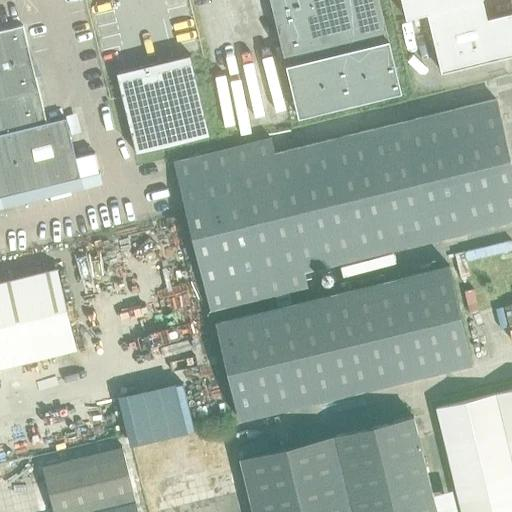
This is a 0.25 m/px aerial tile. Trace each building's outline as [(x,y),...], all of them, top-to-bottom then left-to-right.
[(270,0),(299,117),(402,92),(379,0),(270,0)] [(511,12),(487,18),(482,0),(401,0),(406,19),(427,14),(442,72),(511,54),(511,12)] [(32,64),(23,26),(0,31),(0,196),(99,172),(95,153),(75,157),(66,118),(46,123),(35,77),(41,75),(36,64),(32,64)] [(191,55),(117,73),(136,154),(210,136),(191,55)] [(271,138),(174,162),(211,312),(309,288),(305,272),(444,238),(445,245),(468,239),(466,233),(511,221),(511,159),(496,100),(275,154),(271,138)] [(80,109),(71,112),(77,130),(86,127),(80,109)] [(215,322),(239,419),(473,363),(450,265),(215,322)] [(0,366),(77,348),(57,268),(0,282),(0,366)] [(125,392),(137,442),(199,428),(188,378),(125,392)] [(511,475),(511,392),(493,397),(511,475)] [(511,511),(511,475),(493,397),(438,410),(462,511),(511,511)] [(242,461),(254,511),(436,511),(414,419),(242,461)] [(226,436),(206,443),(215,468),(234,461),(226,436)] [(53,511),(88,511),(136,501),(122,446),(42,465),(53,511)] [(88,511),(138,511),(136,501),(88,511)]
